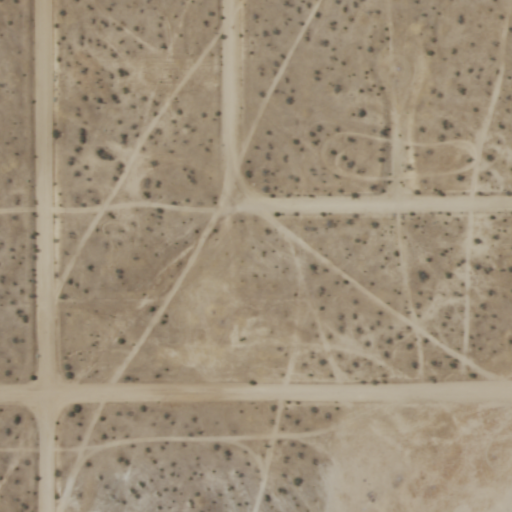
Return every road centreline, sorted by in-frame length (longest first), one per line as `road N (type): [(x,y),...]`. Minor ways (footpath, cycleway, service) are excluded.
road 1 (track): [(511,397),(0,403)]
road 2 (track): [(47,511),(44,0)]
road 3 (track): [(511,210),(249,211)]
road 4 (track): [(249,211),(228,180),(230,0)]
road 5 (track): [(395,213),(395,79)]
